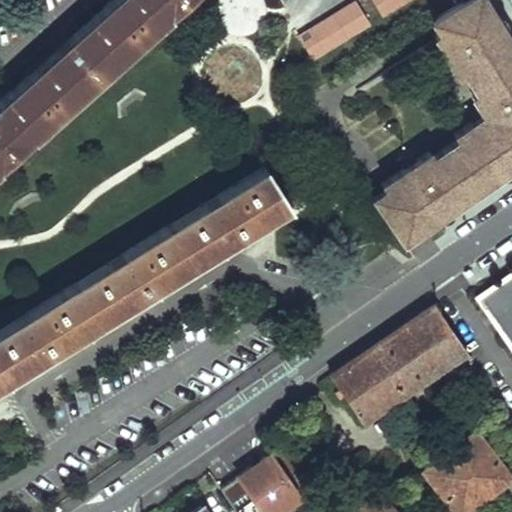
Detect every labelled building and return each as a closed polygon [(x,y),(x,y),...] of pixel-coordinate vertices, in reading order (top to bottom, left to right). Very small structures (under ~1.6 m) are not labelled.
[(109,0),(0,99),(0,165),(183,0),(109,0)] [(260,0),(238,0),(246,11),(261,1),(260,0)] [(357,0),(300,36),(314,57),(371,22),(357,0)] [(374,0),(383,13),(405,0),(374,0)] [(511,56),(476,0),(462,0),(429,21),(437,33),(431,36),(456,76),(461,72),(474,93),(469,97),(478,110),(482,106),(487,113),(458,132),(461,138),(436,154),(433,149),(385,181),(388,187),(375,195),(405,238),(511,165),(511,56)] [(268,163),(0,327),(0,382),(291,202),(268,163)] [(511,277),(482,299),(511,342),(511,277)] [(334,381),(368,426),(470,354),(437,306),(334,381)] [(436,475),(460,508),(511,473),(487,438),(436,475)] [(240,511),(277,511),(305,493),(277,452),(224,489),(230,498),(240,511)] [(401,511),(383,489),(356,511),(401,511)] [(209,511),(203,503),(189,511),(209,511)]
